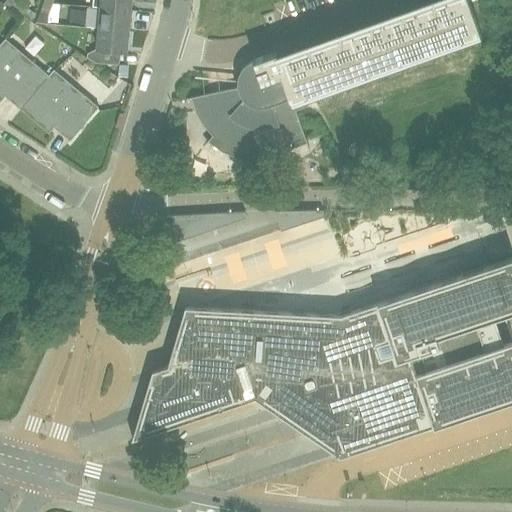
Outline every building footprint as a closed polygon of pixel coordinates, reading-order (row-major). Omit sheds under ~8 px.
[(14,12),(18,5),(11,0),(6,0),(4,5),(14,12)] [(101,10),(131,12),(132,0),(93,0),(92,8),(101,9),(101,10)] [(240,88),(222,92),(190,99),(191,100),(192,100),(196,114),(202,125),(213,138),(207,144),(208,145),(209,144),(223,153),(242,161),(257,163),(257,164),(258,164),(259,156),(276,155),(287,151),(306,145),(309,151),(310,150),(294,105),(483,37),(469,0),(441,0),(291,54),(292,58),(281,62),(277,52),(255,60),(255,59),(252,60),(250,61),(247,63),(245,65),(244,67),(242,70),(241,72),(240,75),(240,77),(239,80),(239,83),(240,86),(240,88)] [(48,16),(52,5),(44,2),(36,26),(47,27),(46,23),(48,16)] [(28,11),(18,5),(14,12),(24,18),(28,11)] [(131,12),(101,10),(89,8),(87,29),(99,30),(129,33),(131,12)] [(129,33),(99,30),(97,51),(127,53),(129,33)] [(1,47),(0,48),(0,102),(1,103),(5,98),(22,112),(55,72),(54,72),(49,78),(6,41),(1,47)] [(55,72),(22,112),(49,134),(54,128),(71,143),(99,110),(55,72)] [(325,217),(323,210),(274,210),(281,231),(325,217)] [(245,211),(167,215),(167,216),(176,242),(247,218),(245,211)] [(511,257),(483,267),(351,312),(351,310),(336,315),(254,310),(254,309),(242,308),(242,309),(186,306),(168,365),(153,371),(132,440),(256,398),(341,457),(511,399),(511,333),(506,315),(511,312),(511,257)]
